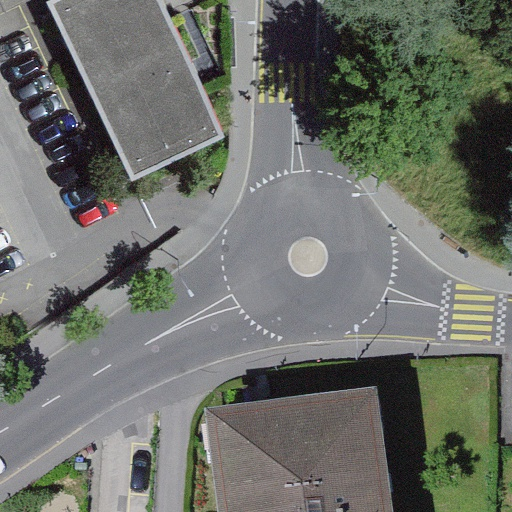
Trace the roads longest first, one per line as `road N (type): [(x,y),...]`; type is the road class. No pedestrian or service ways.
road 1 (unclassified): [(304,250),(0,441)]
road 2 (residential): [(296,0),(304,250)]
road 3 (unclassified): [(511,322),(480,321),(304,250)]
